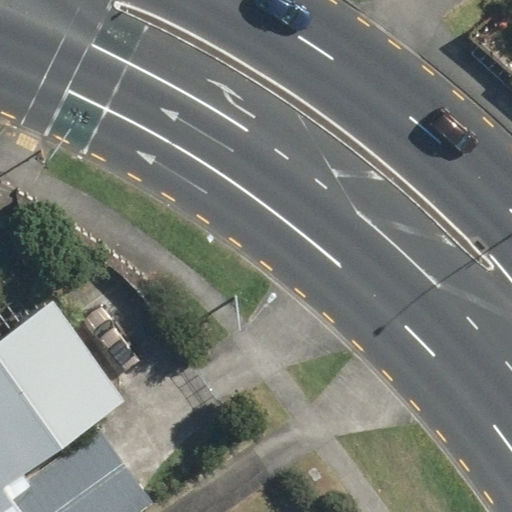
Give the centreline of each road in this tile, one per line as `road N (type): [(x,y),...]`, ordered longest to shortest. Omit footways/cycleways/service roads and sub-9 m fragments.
road 1 (primary): [(511,363),(215,146),(78,70),(0,43)]
road 2 (primary): [(236,0),(271,16),(470,175),(511,252)]
